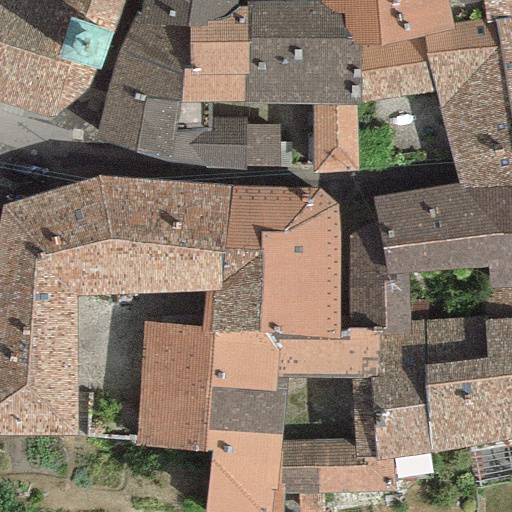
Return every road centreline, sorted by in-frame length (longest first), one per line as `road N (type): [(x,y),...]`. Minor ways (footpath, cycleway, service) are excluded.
road 1 (residential): [(511,157),(340,183),(137,164),(73,143)]
road 2 (residential): [(73,143),(119,25)]
